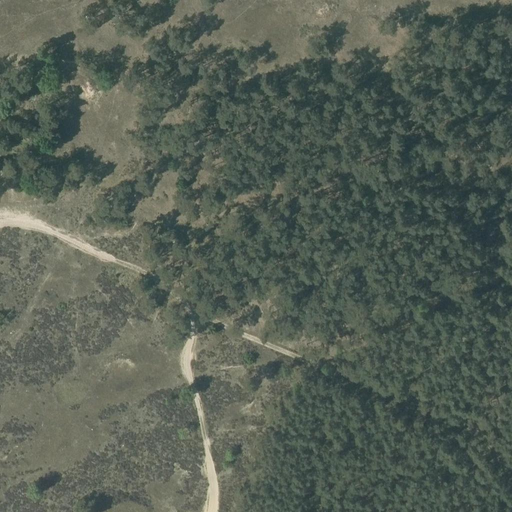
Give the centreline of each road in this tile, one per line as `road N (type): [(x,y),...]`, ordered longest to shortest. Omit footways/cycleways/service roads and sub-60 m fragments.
road 1 (track): [(0,221),(185,296),(193,314),(419,403),(480,434),(511,474)]
road 2 (track): [(185,296),(178,268),(216,211),(267,190),(351,183),(420,164),(490,173),(511,144)]
road 3 (track): [(193,314),(188,371),(202,422),(209,511)]
